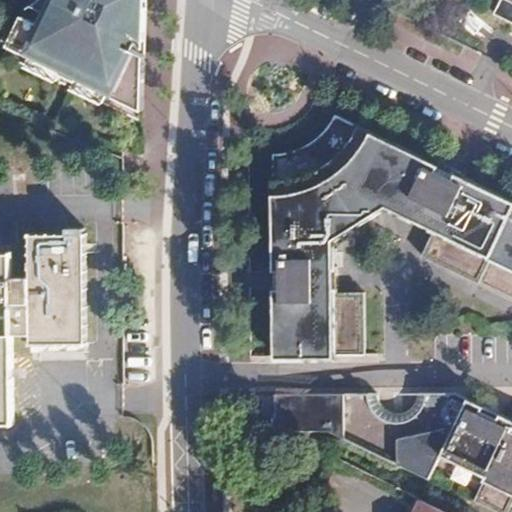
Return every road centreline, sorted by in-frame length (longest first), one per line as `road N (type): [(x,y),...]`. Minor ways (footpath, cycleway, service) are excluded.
road 1 (residential): [(199,0),(184,250),(186,511)]
road 2 (residential): [(212,0),(511,135)]
